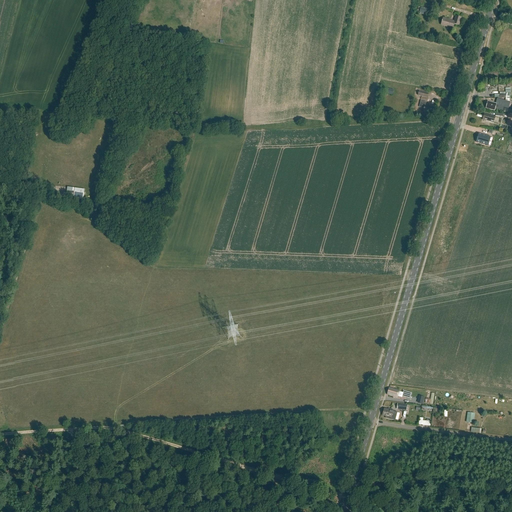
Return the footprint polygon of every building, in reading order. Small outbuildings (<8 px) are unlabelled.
[(429,9),(420,7),(419,14),(427,16),(429,9)] [(459,26),(461,18),(456,17),(454,22),(443,19),(441,25),(453,29),(454,24),(459,26)] [(433,114),(434,108),(431,107),(431,106),(425,105),(426,102),(420,101),(419,107),(424,108),(423,112),(433,114)] [(492,103),(488,102),(486,108),(494,111),(495,109),(502,111),(507,113),(508,109),(503,108),(504,107),(496,105),(496,104),(492,103)] [(493,123),(495,117),(484,115),(483,120),(486,121),(493,123)] [(476,142),(488,146),(488,145),(490,137),(491,138),(491,137),(478,134),(479,134),(476,142)] [(74,192),(73,199),(83,200),(84,194),(74,192)] [(404,391),(403,393),(399,392),(400,391),(389,388),(387,395),(393,397),(397,398),(398,397),(402,398),(402,397),(410,399),(412,394),(404,391)] [(395,421),(397,412),(393,411),(384,408),(382,416),(385,417),(385,418),(395,421)] [(474,423),(475,413),(468,412),(466,422),(474,423)] [(430,426),(431,421),(423,420),(423,418),(420,418),(419,425),(430,426)]
